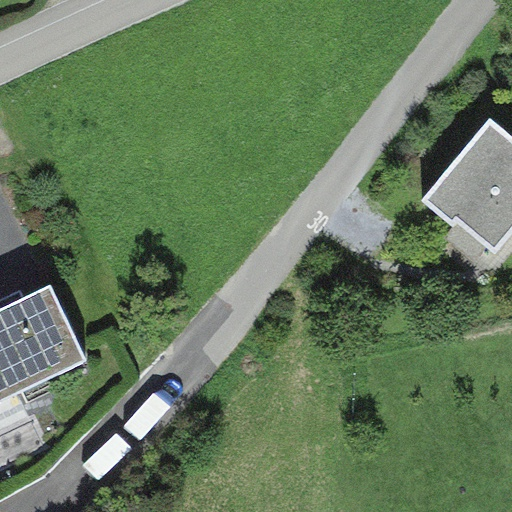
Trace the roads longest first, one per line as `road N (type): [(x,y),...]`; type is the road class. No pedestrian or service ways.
road 1 (residential): [(42,511),(119,452),(201,359),(490,0)]
road 2 (residential): [(0,64),(142,0)]
